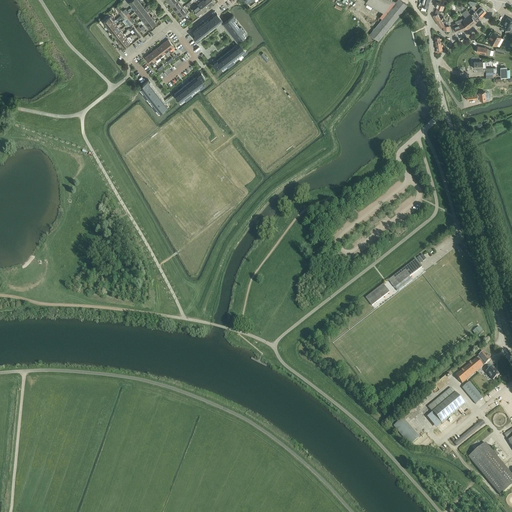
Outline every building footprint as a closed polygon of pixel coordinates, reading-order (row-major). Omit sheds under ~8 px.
[(140,0),(132,7),(135,11),(142,5),(140,3),(142,2),(140,0)] [(202,0),(198,4),(203,11),(209,7),(203,0),(202,0)] [(383,13),(390,2),(395,3),(370,34),(378,41),(407,6),(399,0),(397,0),(396,2),(391,0),(366,0),(365,3),(383,13)] [(178,1),(171,6),(175,12),(183,6),(178,1)] [(437,2),(435,7),(437,7),(436,9),(441,10),(441,9),(442,10),(444,5),(437,2)] [(198,16),(203,11),(198,4),(192,9),(198,16)] [(142,5),(135,11),(138,15),(149,7),(148,6),(146,7),(145,7),(144,8),(142,5)] [(175,12),(180,18),(187,12),(183,6),(175,12)] [(149,7),(138,15),(142,20),(149,14),(147,12),(150,9),(149,7)] [(477,12),(481,17),(486,12),(482,8),(479,11),(478,11),(477,12)] [(466,28),(466,29),(469,27),(476,22),(471,15),(467,9),(462,13),(465,18),(462,20),(462,19),(455,21),(456,23),(453,24),(454,27),(452,28),(455,33),(456,32),(456,33),(466,28)] [(444,12),(441,12),(436,10),(435,14),(435,15),(433,16),(436,22),(441,19),(447,15),(444,12)] [(471,15),(476,22),(481,17),(477,12),(475,11),(471,15)] [(195,34),(193,36),(198,41),(200,40),(200,39),(208,34),(215,28),(221,23),(223,22),(217,13),(209,19),(201,25),(194,31),(194,32),(195,34)] [(149,14),(142,20),(145,24),(154,17),(152,15),(151,16),(149,14)] [(443,25),(443,30),(449,30),(449,25),(449,21),(446,21),(445,21),(445,19),(448,16),(447,15),(441,19),(444,25),(443,25)] [(222,24),(227,30),(232,36),(237,43),(237,42),(238,41),(243,37),(245,36),(246,35),(243,31),(245,30),(243,28),(241,25),(239,26),(237,23),(234,20),(235,19),(233,16),(232,17),(230,18),(227,21),(224,23),(222,24)] [(103,23),(106,27),(113,21),(110,17),(103,23)] [(154,17),(145,24),(148,28),(156,22),(154,20),(155,19),(154,17)] [(503,26),(510,29),(511,24),(511,19),(507,17),(503,26)] [(113,21),(106,27),(110,31),(117,25),(113,21)] [(117,25),(110,31),(113,35),(120,29),(117,25)] [(120,29),(113,35),(116,39),(123,34),(120,29)] [(510,39),(511,33),(511,31),(506,29),(503,36),(510,39)] [(488,41),(496,45),(499,47),(504,39),(501,37),(492,32),(488,41)] [(123,34),(116,39),(120,44),(127,38),(123,34)] [(127,38),(120,44),(123,48),(132,41),(128,37),(127,38)] [(163,43),(169,50),(174,47),(168,39),(163,43)] [(159,46),(164,54),(169,50),(163,43),(159,46)] [(213,63),(213,64),(217,69),(220,66),(221,66),(222,67),(222,68),(223,69),(227,65),(228,67),(232,64),(235,61),(234,60),(238,57),(242,54),(243,55),(247,52),(246,51),(245,50),(240,43),(239,43),(238,44),(235,46),(232,49),(228,51),(227,52),(224,55),(221,57),(220,58),(217,60),(217,61),(213,63)] [(154,50),(160,57),(164,54),(159,46),(154,50)] [(476,52),(489,54),(490,55),(491,50),(488,49),(489,48),(478,46),(476,52)] [(149,53),(155,61),(160,57),(154,50),(149,53)] [(151,64),(155,61),(149,53),(145,57),(151,64)] [(266,62),(269,60),(263,53),(261,55),(266,62)] [(493,68),(483,68),(483,61),(474,62),(474,69),(479,69),(479,72),(486,72),(486,74),(493,74),(493,68)] [(178,91),(174,94),(176,96),(180,101),(181,102),(185,99),(186,100),(189,97),(193,95),(192,93),(196,90),(200,87),(201,88),(205,85),(204,84),(203,83),(202,82),(201,81),(205,78),(201,73),(197,76),(194,78),(193,79),(190,82),(186,85),(185,85),(182,88),(179,90),(178,91)] [(140,89),(139,90),(144,96),(145,99),(147,97),(150,101),(152,104),(151,106),(153,108),(155,110),(156,109),(159,113),(161,112),(169,105),(167,103),(165,101),(164,99),(159,93),(155,87),(150,82),(149,80),(143,85),(144,86),(142,88),(140,89)] [(466,94),(467,100),(480,98),(480,100),(486,99),(485,92),(479,92),(479,93),(474,94),(474,93),(466,94)] [(422,267),(416,259),(389,280),(395,288),(422,267)] [(366,298),(372,306),(389,293),(383,285),(366,298)] [(479,327),(473,332),(476,337),(483,332),(479,327)] [(477,358),(458,374),(455,376),(462,384),(483,367),(483,366),(490,360),(483,352),(478,356),(479,357),(477,359),(477,358)] [(495,365),(490,370),(497,378),(502,373),(495,365)] [(462,388),(476,405),(483,399),(469,382),(462,388)] [(451,388),(428,407),(442,424),(465,405),(451,388)] [(465,405),(451,417),(450,417),(452,419),(467,408),(465,405)] [(410,446),(419,438),(403,419),(394,427),(410,446)] [(477,425),(454,443),(456,446),(480,427),(484,424),(482,421),(477,425)] [(483,445),(468,458),(500,496),(511,486),(511,475),(497,457),(499,455),(491,446),(489,448),(485,443),(483,445)]
